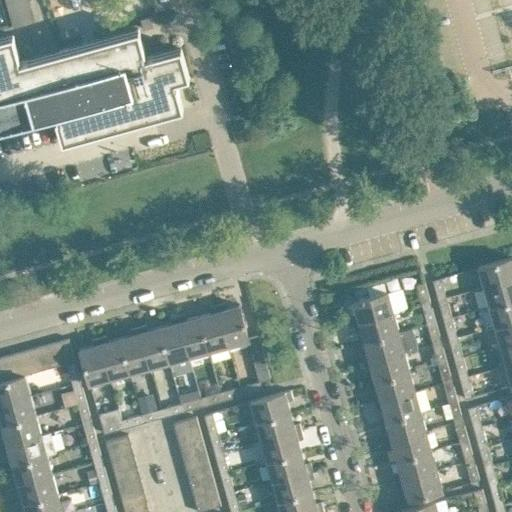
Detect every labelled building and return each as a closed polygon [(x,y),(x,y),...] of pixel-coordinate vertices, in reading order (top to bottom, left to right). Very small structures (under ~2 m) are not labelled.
[(29,0),(5,0),(13,28),(35,21),(29,0)] [(141,18),(143,28),(153,26),(151,16),(141,18)] [(492,73),(511,67),(511,66),(507,46),(511,44),(511,31),(508,18),(471,28),(474,41),(483,39),(492,73)] [(145,52),(142,42),(138,28),(19,61),(18,57),(19,56),(13,33),(0,36),(0,128),(55,113),(57,118),(55,118),(62,141),(183,108),(177,84),(175,85),(174,80),(189,76),(181,46),(145,56),(144,52),(145,52)] [(452,70),(476,64),(467,30),(443,36),(452,70)] [(511,256),(478,266),(484,287),(511,279),(511,256)] [(446,297),(441,278),(432,280),(438,299),(446,297)] [(511,279),(484,287),(489,306),(511,300),(511,279)] [(429,301),(424,282),(416,284),(421,304),(429,301)] [(387,291),(364,298),(363,296),(360,297),(360,299),(353,301),(356,314),(351,316),(353,323),(393,312),(387,291)] [(452,317),(446,297),(438,299),(443,319),(452,317)] [(511,300),(489,306),(495,327),(511,321),(511,300)] [(435,322),(429,301),(421,304),(427,324),(435,322)] [(249,338),(239,304),(225,308),(224,302),(216,305),(228,345),(247,339),(259,381),(271,378),(259,335),(249,338)] [(228,345),(216,305),(210,306),(211,312),(198,315),(208,350),(228,345)] [(399,332),(393,312),(353,323),(355,330),(360,328),(364,342),(399,332)] [(208,350),(198,315),(186,319),(184,313),(176,315),(188,356),(208,350)] [(188,356),(176,315),(170,317),(172,323),(158,327),(168,361),(188,356)] [(457,336),(452,317),(443,319),(449,339),(457,336)] [(511,321),(495,327),(500,346),(511,342),(511,321)] [(440,341),(435,322),(427,324),(432,343),(440,341)] [(168,361),(158,327),(147,330),(145,324),(137,326),(149,367),(168,361)] [(149,367),(137,326),(131,328),(132,334),(119,338),(129,372),(149,367)] [(411,328),(399,332),(364,342),(367,354),(362,355),(364,362),(404,351),(417,348),(411,328)] [(129,372),(119,338),(107,341),(105,335),(98,337),(110,378),(129,372)] [(463,356),(457,336),(449,339),(454,358),(463,356)] [(110,378),(98,337),(91,339),(93,345),(79,348),(89,383),(110,378)] [(68,339),(57,342),(63,365),(66,365),(75,362),(68,339)] [(446,361),(440,341),(432,343),(438,363),(446,361)] [(63,365),(57,342),(45,345),(52,369),(63,365)] [(511,342),(500,346),(506,366),(511,363),(511,342)] [(52,369),(45,345),(34,348),(40,372),(52,369)] [(40,372),(34,348),(22,351),(29,375),(40,372)] [(29,375),(22,351),(11,355),(17,377),(24,375),(24,376),(29,375)] [(410,371),(404,351),(364,362),(366,369),(371,368),(375,381),(410,371)] [(17,377),(11,355),(0,357),(0,361),(5,381),(17,377)] [(468,375),(463,356),(454,358),(459,378),(468,375)] [(451,380),(446,361),(438,363),(443,382),(451,380)] [(80,382),(75,362),(66,365),(71,385),(80,382)] [(415,391),(410,371),(375,381),(378,393),(373,394),(375,402),(415,391)] [(0,404),(30,396),(24,376),(24,375),(17,377),(5,381),(0,382),(0,404)] [(474,396),(468,375),(459,378),(465,398),(474,396)] [(457,400),(451,380),(443,382),(449,402),(457,400)] [(242,395),(261,389),(259,381),(240,387),(242,395)] [(86,402),(80,382),(71,385),(77,404),(86,402)] [(222,400),(242,395),(240,387),(220,392),(222,400)] [(293,397),(290,389),(249,400),(255,422),(291,412),(287,399),(293,397)] [(420,411),(415,391),(375,402),(377,409),(382,407),(386,420),(420,411)] [(202,406),(200,398),(198,392),(178,397),(180,403),(183,411),(202,406)] [(202,406),(222,400),(220,392),(200,398),(202,406)] [(35,416),(30,396),(0,404),(0,420),(1,425),(35,416)] [(461,405),(457,400),(449,402),(442,404),(446,417),(452,415),(454,422),(462,420),(461,405)] [(91,422),(86,402),(77,404),(82,424),(91,422)] [(163,417),(183,411),(180,403),(161,409),(163,417)] [(476,405),(468,408),(473,428),(482,425),(476,405)] [(124,427),(143,422),(141,414),(139,406),(119,412),(124,427)] [(124,427),(119,412),(118,408),(98,414),(104,433),(124,427)] [(143,422),(163,417),(161,409),(141,414),(143,422)] [(426,430),(420,411),(386,420),(389,432),(384,434),(386,441),(426,430)] [(212,412),(203,415),(209,435),(217,433),(212,412)] [(294,424),(291,412),(255,422),(261,441),(301,430),(299,422),(294,424)] [(41,435),(35,416),(1,425),(5,437),(0,438),(0,442),(1,447),(41,435)] [(176,433),(199,427),(196,416),(173,422),(176,433)] [(468,440),(462,420),(454,422),(460,442),(468,440)] [(96,441),(91,422),(82,424),(88,443),(96,441)] [(487,444),(482,425),(473,428),(479,447),(487,444)] [(202,438),(199,427),(176,433),(179,445),(202,438)] [(303,437),(301,430),(261,441),(266,461),(302,451),(298,438),(303,437)] [(431,450),(426,430),(386,441),(388,448),(393,446),(397,459),(431,450)] [(50,433),(41,435),(1,447),(3,453),(9,452),(12,464),(46,455),(55,452),(50,433)] [(223,452),(217,433),(209,435),(215,454),(223,452)] [(104,441),(107,453),(131,447),(128,434),(104,441)] [(205,449),(202,438),(179,445),(182,455),(205,449)] [(473,459),(468,440),(460,442),(465,462),(473,459)] [(102,461),(96,441),(88,443),(93,463),(102,461)] [(493,465),(487,444),(479,447),(484,467),(493,465)] [(135,459),(131,447),(107,453),(111,466),(135,459)] [(208,460),(205,449),(182,455),(185,466),(208,460)] [(437,470),(431,450),(397,459),(400,472),(395,473),(397,481),(437,470)] [(305,463),(302,451),(266,461),(272,481),(313,470),(310,462),(305,463)] [(228,471),(223,452),(215,454),(220,473),(228,471)] [(52,474),(46,455),(12,464),(16,477),(10,478),(12,485),(52,474)] [(138,472),(135,459),(111,466),(114,479),(138,472)] [(479,479),(473,459),(465,462),(471,481),(479,479)] [(212,471),(208,460),(185,466),(188,478),(212,471)] [(107,481),(102,461),(93,463),(99,483),(107,481)] [(498,484),(493,465),(484,467),(490,486),(498,484)] [(314,476),(313,470),(272,481),(277,500),(313,490),(309,478),(314,476)] [(442,490),(437,470),(397,481),(398,487),(404,486),(408,499),(442,490)] [(215,482),(212,471),(188,478),(191,489),(215,482)] [(234,491),(228,471),(220,473),(226,494),(234,491)] [(142,485),(138,472),(114,479),(118,492),(142,485)] [(57,494),(52,474),(12,485),(14,492),(20,491),(23,503),(57,494)] [(113,500),(107,481),(99,483),(104,502),(113,500)] [(218,494),(215,482),(191,489),(194,501),(218,494)] [(503,503),(498,484),(490,486),(495,506),(503,503)] [(146,498),(142,485),(118,492),(121,504),(146,498)] [(487,508),(482,489),(473,491),(479,511),(487,508)] [(316,502),(313,490),(277,500),(280,511),(311,511),(323,509),(321,501),(316,502)] [(235,511),(239,511),(234,491),(226,494),(230,511),(235,511)] [(62,511),(57,494),(23,503),(25,511),(62,511)] [(221,505),(218,494),(194,501),(197,511),(221,505)] [(144,511),(149,511),(146,498),(121,504),(123,511),(144,511)] [(115,511),(113,500),(104,502),(106,511),(115,511)] [(438,511),(436,500),(401,510),(401,511),(438,511)] [(505,511),(503,503),(495,506),(496,511),(505,511)]
